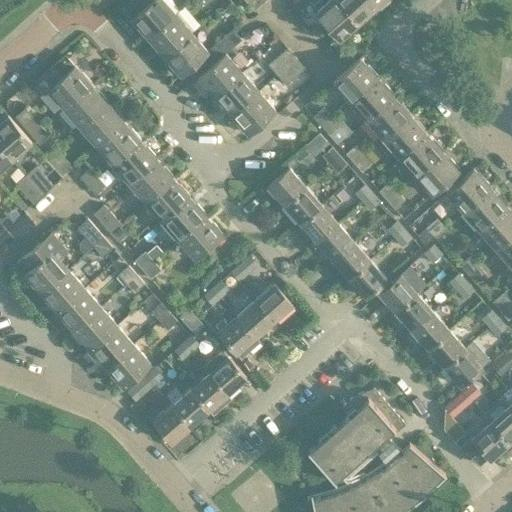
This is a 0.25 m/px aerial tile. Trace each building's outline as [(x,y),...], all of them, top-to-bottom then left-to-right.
[(128,0),(121,6),(147,35),(174,13),(163,0),(128,0)] [(246,0),(254,9),(264,0),(263,0),(246,0)] [(339,38),(358,22),(338,0),(327,0),(315,11),(339,38)] [(338,0),(358,22),(376,5),(371,0),(338,0)] [(164,54),(191,31),(174,13),(147,36),(164,54)] [(225,52),(241,38),(232,28),(213,45),(222,54),(204,70),(198,76),(214,94),(241,70),(225,52)] [(213,45),(208,50),(191,31),(164,54),(181,73),(195,61),(204,70),(222,54),(213,45)] [(276,73),(295,56),(287,46),(268,63),(276,73)] [(91,83),(74,64),(64,53),(45,70),(48,73),(42,77),(43,78),(37,83),(44,91),(47,89),(63,107),(91,83)] [(285,83),(305,66),(295,56),(276,73),(285,83)] [(348,99),(375,75),(359,57),(332,81),(348,99)] [(230,112),(257,89),(241,70),(214,94),(230,112)] [(364,118),(392,94),(375,75),(348,99),(364,118)] [(80,126),(107,102),(91,83),(63,107),(80,126)] [(248,132),(275,108),(257,89),(230,112),(248,132)] [(381,136),(408,112),(392,94),(364,118),(381,136)] [(96,144),(124,120),(107,102),(80,126),(96,144)] [(32,135),(42,126),(25,106),(15,115),(32,135)] [(319,124),(329,115),(323,107),(313,116),(319,124)] [(397,155),(425,131),(408,112),(381,136),(397,155)] [(0,144),(12,158),(31,141),(7,114),(0,120),(0,144)] [(328,134),(338,125),(329,115),(319,124),(328,134)] [(112,162),(140,138),(124,120),(96,144),(112,162)] [(39,143),(49,134),(42,126),(32,135),(39,143)] [(414,173),(441,149),(425,131),(397,155),(414,173)] [(129,181),(157,158),(140,138),(112,162),(129,181)] [(0,168),(12,158),(0,144),(0,168)] [(353,161),(363,152),(356,144),(346,153),(353,161)] [(329,163),(339,153),(332,145),(322,154),(329,163)] [(61,175),(71,166),(55,148),(45,157),(61,175)] [(431,193),(458,169),(441,149),(414,173),(431,193)] [(361,170),(371,161),(363,152),(353,161),(361,170)] [(336,172),(347,163),(339,153),(329,163),(336,172)] [(145,200),(173,176),(157,158),(129,181),(145,200)] [(283,203),(305,184),(288,165),(267,184),(283,203)] [(43,194),(53,184),(37,166),(26,175),(43,194)] [(87,184),(98,175),(90,167),(80,176),(87,184)] [(462,211),(489,187),(472,168),(445,191),(462,211)] [(355,173),(347,180),(352,186),(360,180),(355,173)] [(33,202),(43,194),(26,175),(16,183),(33,202)] [(96,194),(106,185),(98,175),(87,184),(96,194)] [(162,218),(189,194),(173,176),(145,200),(162,218)] [(386,198),(396,189),(388,180),(378,190),(386,198)] [(362,200),(371,191),(363,182),(354,191),(362,200)] [(300,221),(321,202),(305,184),(283,203),(300,221)] [(478,229),(505,205),(489,187),(462,211),(478,229)] [(394,208),(405,199),(396,189),(386,198),(394,208)] [(369,208),(379,200),(371,191),(362,200),(369,208)] [(178,237),(206,213),(189,194),(162,218),(178,237)] [(316,240),(337,221),(321,202),(300,221),(316,240)] [(110,231),(120,222),(103,203),(93,212),(110,231)] [(494,247),(511,231),(511,212),(505,205),(478,229),(494,247)] [(26,212),(15,221),(6,211),(0,216),(0,220),(16,238),(35,222),(26,212)] [(195,257),(223,232),(206,213),(178,237),(195,257)] [(93,245),(104,236),(87,217),(77,226),(93,245)] [(434,235),(444,226),(437,217),(426,227),(434,235)] [(394,236),(403,228),(396,219),(386,228),(394,236)] [(0,252),(16,238),(0,220),(0,252)] [(332,258),(353,239),(337,221),(316,240),(332,258)] [(117,239),(127,230),(120,222),(110,231),(117,239)] [(442,245),(453,236),(444,226),(434,235),(442,245)] [(401,245),(411,237),(403,228),(394,236),(401,245)] [(67,249),(60,241),(51,231),(17,261),(26,271),(24,272),(25,273),(22,275),(31,286),(34,284),(41,291),(68,267),(59,256),(67,249)] [(511,266),(511,265),(511,231),(494,247),(511,266)] [(101,254),(111,245),(104,236),(93,245),(101,254)] [(348,277),(369,258),(353,239),(332,258),(348,277)] [(432,261),(441,253),(432,243),(423,251),(432,261)] [(143,268),(153,260),(146,252),(144,250),(134,259),(143,268)] [(239,280),(258,263),(249,254),(231,270),(239,280)] [(466,272),(477,263),(469,254),(459,263),(466,272)] [(365,296),(386,277),(369,258),(348,277),(365,296)] [(151,277),(160,268),(153,260),(143,268),(151,277)] [(475,282),(485,273),(477,263),(466,272),(475,282)] [(126,283),(137,274),(128,264),(117,273),(126,283)] [(57,310),(85,286),(68,267),(41,291),(57,309),(57,310)] [(465,280),(458,272),(448,280),(455,289),(465,280)] [(394,310),(415,292),(399,273),(378,291),(394,310)] [(134,292),(144,282),(137,274),(126,283),(134,292)] [(221,296),(229,288),(221,279),(212,286),(213,286),(221,296)] [(473,289),(467,283),(465,280),(455,289),(464,298),(473,289)] [(274,319),(293,303),(274,281),(255,298),(273,319),(274,319)] [(74,329),(101,305),(85,286),(57,310),(57,309),(54,312),(63,323),(66,321),(73,328),(74,329)] [(221,296),(213,286),(212,286),(204,293),(213,303),(221,296)] [(178,308),(185,302),(176,292),(169,298),(178,308)] [(410,328),(431,310),(415,292),(394,310),(410,328)] [(499,309),(509,300),(502,292),(492,301),(499,309)] [(274,319),(273,319),(255,298),(237,314),(255,336),(274,319)] [(508,319),(511,315),(511,302),(509,300),(499,309),(508,319)] [(158,320),(169,311),(161,302),(150,311),(158,320)] [(90,347),(117,323),(101,305),(74,329),(73,328),(70,331),(80,342),(83,339),(89,347),(90,347)] [(488,325),(498,317),(490,309),(480,317),(488,325)] [(178,317),(193,334),(201,326),(187,310),(178,317)] [(426,346),(447,328),(431,310),(410,328),(426,346)] [(167,329),(177,320),(169,311),(158,320),(167,329)] [(255,336),(237,314),(218,330),(237,351),(236,352),(240,357),(259,340),(255,336)] [(496,334),(505,326),(498,317),(488,325),(496,334)] [(106,365),(133,341),(117,323),(90,347),(89,347),(86,349),(96,360),(99,358),(106,365)] [(442,365),(463,346),(447,328),(426,346),(442,365)] [(191,351),(200,344),(191,334),(183,341),(191,351)] [(122,384),(150,360),(133,341),(106,365),(122,384)] [(191,351),(183,341),(175,349),(183,358),(191,351)] [(459,383),(480,365),(463,346),(442,365),(459,383)] [(246,375),(227,354),(222,348),(202,365),(208,372),(209,371),(227,392),(246,375)] [(508,367),(511,363),(511,352),(508,348),(499,356),(508,367)] [(500,374),(508,367),(499,356),(491,363),(500,374)] [(243,361),(250,369),(254,366),(247,358),(243,361)] [(155,383),(163,376),(155,366),(146,373),(155,383)] [(227,392),(209,371),(208,372),(190,387),(208,408),(212,412),(231,396),(227,392)] [(136,399),(155,383),(146,373),(127,390),(136,399)] [(470,398),(478,391),(470,382),(462,389),(470,398)] [(390,435),(404,422),(372,386),(353,395),(341,405),(348,413),(307,448),(333,478),(372,443),(376,447),(383,456),(397,443),(390,435)] [(190,424),(208,408),(190,387),(172,403),(176,408),(190,424)] [(452,415),(470,398),(462,389),(443,405),(452,415)] [(190,424),(176,408),(172,403),(153,419),(171,440),(190,424)] [(508,440),(511,436),(511,407),(508,403),(489,419),(508,440)] [(471,436),(461,444),(479,464),(488,455),(489,456),(508,440),(489,419),(471,436)] [(422,493),(443,472),(409,442),(392,458),(374,472),(354,483),(333,491),(310,497),(313,511),(395,511),(398,510),(422,493)]
